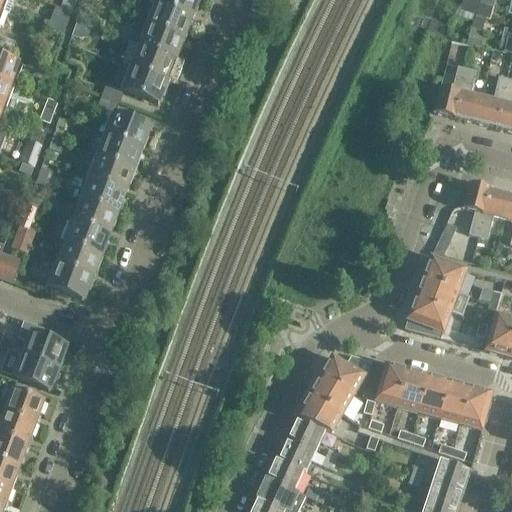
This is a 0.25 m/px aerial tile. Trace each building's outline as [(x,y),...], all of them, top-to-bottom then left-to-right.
[(0,0),(0,12),(1,13),(6,15),(11,0),(0,0)] [(70,14),(74,0),(61,0),(58,10),(70,14)] [(157,0),(155,6),(191,20),(195,10),(198,11),(201,0),(157,0)] [(469,0),(463,0),(459,14),(476,19),(480,3),(469,0)] [(495,10),(497,0),(484,0),(483,7),(495,10)] [(155,6),(147,28),(185,43),(190,30),(187,29),(191,20),(155,6)] [(476,21),(491,25),(495,10),(480,6),(476,21)] [(425,36),(426,36),(445,42),(446,37),(449,28),(431,21),(430,23),(427,21),(429,17),(411,11),(408,21),(420,27),(419,29),(427,32),(425,36)] [(0,12),(0,23),(6,25),(9,16),(1,13),(0,12)] [(39,27),(62,36),(66,25),(43,17),(39,27)] [(77,18),(75,23),(89,28),(91,23),(77,18)] [(483,23),(469,19),(466,30),(481,34),(483,23)] [(89,28),(75,23),(70,35),(85,41),(89,28)] [(126,43),(138,49),(175,63),(179,53),(181,54),(185,43),(147,28),(142,40),(129,35),(126,43)] [(502,37),(511,39),(511,31),(504,30),(502,37)] [(469,31),(465,45),(478,49),(482,34),(469,31)] [(15,43),(0,37),(0,48),(12,53),(15,43)] [(505,46),(504,53),(511,55),(511,39),(502,37),(500,44),(505,46)] [(138,49),(130,71),(166,85),(170,74),(172,75),(176,65),(174,64),(175,63),(138,49)] [(419,57),(407,88),(425,95),(436,64),(436,63),(419,57)] [(0,83),(12,88),(19,69),(22,70),(23,67),(0,58),(0,83)] [(28,59),(25,68),(34,72),(38,63),(28,59)] [(440,89),(434,115),(454,120),(466,71),(457,69),(452,92),(445,90),(445,91),(440,89)] [(481,99),(475,125),(496,130),(508,81),(510,72),(500,70),(498,79),(493,102),(481,99)] [(130,71),(122,92),(158,105),(162,96),(164,97),(168,86),(166,86),(166,85),(130,71)] [(466,71),(454,120),(475,125),(481,99),(471,96),(476,74),(466,71)] [(511,82),(508,81),(496,130),(511,133),(511,82)] [(0,108),(4,110),(12,88),(0,83),(0,108)] [(100,97),(116,103),(120,93),(104,86),(100,97)] [(113,113),(116,103),(100,97),(96,107),(113,113)] [(41,123),(49,126),(53,115),(45,112),(41,123)] [(113,116),(104,137),(141,151),(141,150),(144,151),(148,140),(145,139),(149,130),(113,116)] [(30,143),(41,147),(45,137),(33,133),(30,143)] [(55,133),(52,141),(63,145),(66,137),(55,133)] [(104,137),(96,159),(135,174),(140,161),(137,160),(141,151),(104,137)] [(63,145),(52,141),(49,149),(60,154),(63,145)] [(21,166),(32,170),(41,147),(29,143),(21,166)] [(96,159),(88,180),(124,194),(127,185),(130,186),(135,174),(96,159)] [(29,178),(32,170),(21,166),(18,174),(29,178)] [(41,171),(37,182),(45,184),(49,174),(41,171)] [(88,180),(80,202),(118,217),(123,204),(120,203),(124,194),(88,180)] [(469,185),(463,210),(468,211),(468,214),(474,215),(468,237),(477,239),(490,190),(469,185)] [(490,190),(477,239),(487,242),(493,220),(503,223),(510,196),(490,190)] [(511,196),(510,196),(503,223),(511,224),(511,237),(510,247),(511,247),(511,196)] [(10,197),(7,208),(17,212),(21,201),(10,197)] [(30,200),(28,206),(39,210),(41,204),(30,200)] [(80,202),(72,223),(107,237),(111,228),(114,229),(118,217),(80,202)] [(27,207),(20,228),(28,231),(36,210),(27,207)] [(0,223),(0,230),(9,234),(13,225),(1,221),(0,223)] [(72,223),(64,245),(102,259),(107,247),(104,246),(107,237),(72,223)] [(433,255),(443,257),(457,230),(447,225),(433,255)] [(35,234),(28,231),(20,228),(12,250),(27,256),(35,234)] [(64,245),(55,267),(91,280),(94,270),(97,272),(102,259),(64,245)] [(21,262),(5,256),(0,269),(0,280),(13,285),(21,262)] [(457,295),(465,274),(430,260),(422,282),(457,295)] [(46,284),(45,288),(82,302),(86,292),(89,293),(93,283),(90,281),(91,280),(55,267),(49,285),(46,284)] [(450,315),(457,295),(422,282),(414,302),(450,315)] [(488,307),(492,294),(482,290),(477,302),(488,307)] [(488,307),(497,309),(500,296),(492,294),(488,307)] [(414,302),(406,323),(442,336),(450,315),(414,302)] [(485,319),(493,322),(497,309),(488,307),(485,319)] [(511,339),(511,322),(495,317),(485,354),(506,360),(511,339)] [(475,339),(483,341),(487,328),(478,326),(475,339)] [(27,340),(21,357),(60,371),(65,359),(62,358),(65,348),(29,334),(26,340),(27,340)] [(14,374),(13,374),(12,378),(48,393),(52,383),(55,384),(60,371),(21,357),(14,374)] [(350,358),(345,368),(352,372),(359,361),(350,358)] [(331,360),(319,380),(352,399),(364,379),(373,364),(359,361),(352,372),(345,368),(332,360),(331,360)] [(406,374),(385,368),(375,404),(396,410),(406,374)] [(417,416),(427,379),(406,374),(396,410),(417,416)] [(438,422),(448,385),(427,379),(417,416),(438,422)] [(319,380),(308,398),(341,417),(352,399),(319,380)] [(15,383),(12,391),(26,396),(29,388),(15,383)] [(459,428),(469,391),(448,385),(438,422),(459,428)] [(12,391),(3,414),(36,426),(44,403),(26,396),(12,391)] [(481,433),(491,397),(469,391),(459,428),(481,433)] [(341,417),(308,398),(295,420),(296,421),(330,437),(341,417)] [(371,417),(375,405),(366,402),(363,415),(371,417)] [(3,414),(0,423),(0,437),(28,447),(36,426),(3,414)] [(325,435),(296,421),(287,441),(316,454),(325,435)] [(380,435),(383,427),(370,422),(367,431),(380,435)] [(412,437),(399,433),(397,441),(409,445),(412,437)] [(0,437),(0,462),(19,470),(28,447),(0,437)] [(409,445),(422,450),(425,441),(412,437),(409,445)] [(365,451),(374,454),(378,441),(370,438),(365,451)] [(275,460),(274,460),(303,474),(306,476),(316,454),(287,441),(278,461),(275,460)] [(453,451),(440,447),(437,455),(450,459),(453,451)] [(450,459),(463,464),(466,456),(453,451),(450,459)] [(328,452),(325,460),(336,465),(340,458),(328,452)] [(274,460),(265,481),(294,494),(303,474),(274,460)] [(336,466),(325,460),(321,468),(332,473),(336,466)] [(0,462),(0,486),(12,491),(19,470),(0,462)] [(439,462),(432,483),(463,493),(470,473),(462,470),(439,462)] [(425,473),(413,469),(410,477),(422,481),(425,473)] [(422,481),(409,477),(407,485),(420,489),(422,481)] [(265,481),(255,502),(279,511),(285,511),(294,494),(265,481)] [(432,483),(426,503),(451,511),(457,511),(463,493),(432,483)] [(0,486),(0,511),(1,511),(3,511),(12,491),(0,486)] [(304,500),(314,505),(318,497),(308,492),(304,500)] [(318,497),(315,503),(322,507),(325,500),(318,497)] [(279,511),(255,502),(250,511),(279,511)] [(451,511),(426,503),(422,511),(451,511)]
